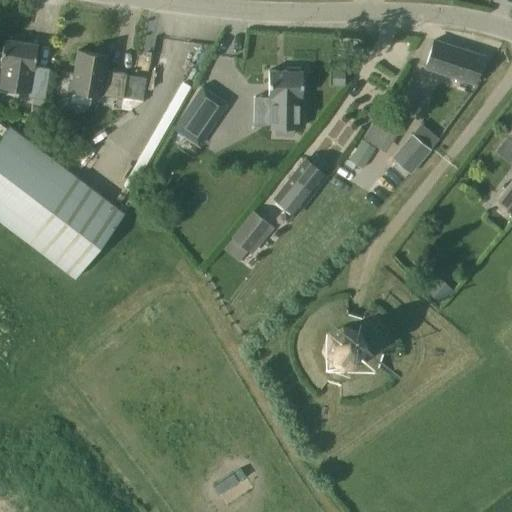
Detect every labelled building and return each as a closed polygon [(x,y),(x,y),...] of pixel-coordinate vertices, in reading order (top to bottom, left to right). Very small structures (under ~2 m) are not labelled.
[(34,66),(37,45),(4,39),(0,62),(0,64),(0,65),(3,66),(0,83),(0,87),(28,92),(28,97),(44,100),(49,69),(34,66)] [(424,68),(474,84),(483,57),(433,41),(424,68)] [(77,51),(71,91),(123,99),(127,76),(127,74),(106,71),(108,56),(77,51)] [(344,70),(332,69),(332,85),(344,86),(344,70)] [(268,70),(267,96),(269,96),(268,114),(271,114),(271,124),(291,124),(291,115),(294,115),(294,97),(302,97),(303,71),(268,70)] [(146,79),(127,76),(123,99),(142,102),(146,79)] [(185,109),(173,128),(200,146),(228,105),(200,86),(185,109)] [(389,149),(398,128),(373,118),(365,140),(389,149)] [(0,221),(75,278),(111,231),(124,213),(80,180),(79,176),(67,167),(64,167),(9,126),(0,137),(0,221)] [(411,135),(391,158),(410,173),(429,150),(411,135)] [(363,139),(350,160),(364,168),(376,147),(363,139)] [(305,160),(275,199),(295,215),(325,176),(305,160)] [(511,182),(497,201),(511,213),(511,182)] [(269,225),(253,212),(252,211),(230,238),(248,252),(269,225)] [(448,295),(433,280),(425,290),(439,304),(448,295)] [(358,334),(342,330),(327,338),(322,353),(330,368),(346,373),(361,365),(365,349),(358,334)] [(220,491),(246,478),(242,470),(216,483),(220,491)]
